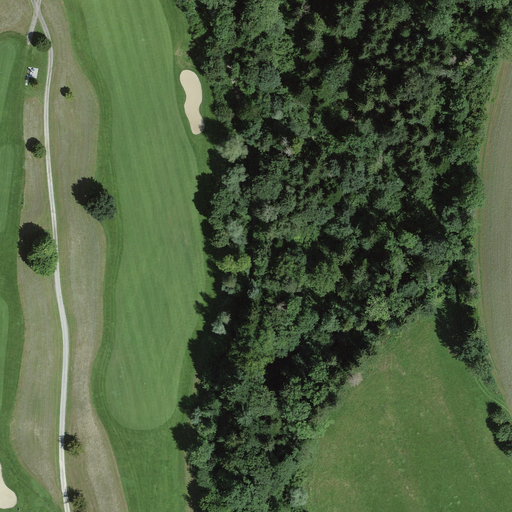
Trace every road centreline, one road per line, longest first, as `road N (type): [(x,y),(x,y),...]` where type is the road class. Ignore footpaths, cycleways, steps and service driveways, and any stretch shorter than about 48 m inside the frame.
road 1 (track): [(203,0),(238,94),(254,210),(221,431),(242,511)]
road 2 (track): [(67,511),(66,350),(49,170),(51,53),(33,0)]
